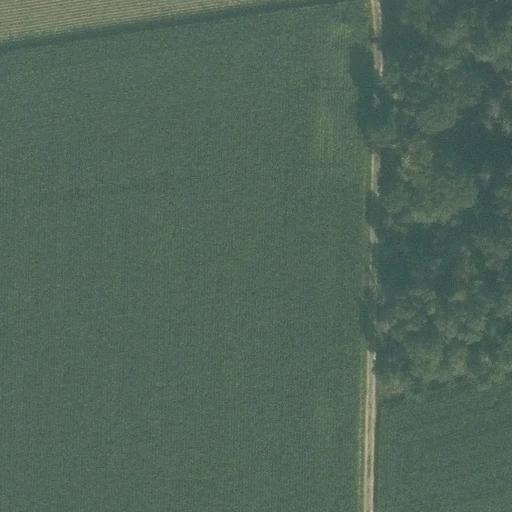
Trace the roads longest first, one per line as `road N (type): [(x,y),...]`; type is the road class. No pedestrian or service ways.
road 1 (track): [(370,511),(376,0)]
road 2 (track): [(374,398),(511,361)]
